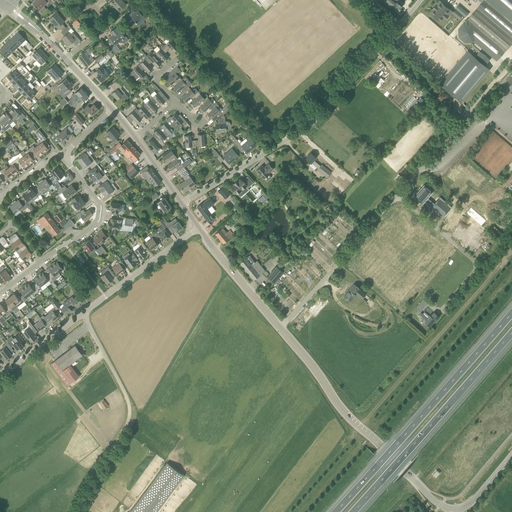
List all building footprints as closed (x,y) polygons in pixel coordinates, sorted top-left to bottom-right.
[(47,2),(46,1),(47,0),(37,0),(37,1),(33,4),(39,11),(47,2)] [(112,0),(113,0),(111,2),(118,11),(126,5),(121,0),(112,0)] [(140,7),(143,4),(139,0),(132,7),(135,10),(125,19),(127,22),(132,18),(137,24),(141,28),(146,23),(144,21),(146,19),(137,9),(140,7)] [(386,0),(385,1),(398,11),(402,7),(399,4),(401,2),(397,0),(395,2),(393,0),(386,0)] [(511,0),(479,0),(483,3),(469,20),(472,22),(505,51),(511,42),(511,0)] [(442,23),(452,11),(442,3),(432,14),(442,23)] [(456,10),(453,13),(459,18),(462,15),(456,10)] [(57,12),(49,19),(57,28),(61,32),(66,28),(63,25),(62,24),(65,21),(57,12)] [(505,51),(472,22),(469,23),(469,20),(465,20),(465,23),(464,23),(458,29),(459,37),(465,43),(474,43),(474,42),(496,61),(500,57),(505,51)] [(75,45),(81,41),(78,37),(73,32),(74,31),(69,25),(66,28),(61,32),(64,36),(62,38),(68,46),(72,42),(75,45)] [(111,39),(109,40),(113,46),(111,48),(115,53),(118,51),(117,50),(118,48),(116,44),(118,43),(124,44),(129,40),(126,36),(125,37),(119,30),(118,30),(116,28),(113,31),(113,32),(111,34),(112,35),(110,37),(111,39)] [(18,32),(14,37),(21,44),(26,40),(18,32)] [(16,49),(21,44),(14,37),(9,41),(16,49)] [(170,49),(174,52),(179,48),(169,37),(164,41),(167,43),(164,46),(168,51),(170,49)] [(16,49),(9,41),(4,45),(11,53),(16,49)] [(4,45),(0,49),(0,50),(7,57),(11,53),(4,45)] [(160,57),(164,61),(169,57),(165,53),(168,51),(164,46),(156,53),(160,57)] [(44,53),(40,48),(32,55),(37,60),(44,53)] [(79,57),(86,67),(94,60),(89,54),(92,52),(89,48),(86,50),(87,51),(85,53),(79,57)] [(490,60),(480,51),(475,57),(468,50),(439,84),(462,102),(490,69),(485,65),(490,60)] [(152,62),(157,68),(162,63),(158,59),(160,57),(156,53),(155,51),(152,53),(151,51),(146,56),(147,57),(152,62)] [(44,53),(37,60),(41,65),(49,58),(44,53)] [(95,60),(97,62),(104,57),(102,55),(102,54),(95,60)] [(144,69),(148,72),(153,68),(149,64),(152,62),(147,57),(140,64),(144,69)] [(59,69),(54,64),(47,71),(51,76),(59,69)] [(129,73),(130,73),(136,80),(135,79),(138,76),(141,79),(141,78),(142,79),(146,77),(144,75),(145,75),(142,71),(144,69),(140,64),(129,73)] [(97,77),(98,77),(97,78),(100,82),(101,81),(102,82),(113,71),(108,66),(105,69),(102,66),(96,71),(99,74),(97,77)] [(167,80),(171,85),(175,82),(177,84),(182,80),(179,77),(180,75),(180,74),(181,72),(180,70),(177,66),(169,73),(169,75),(169,77),(170,78),(167,80)] [(56,81),(63,74),(59,69),(51,76),(56,81)] [(11,82),(19,75),(15,70),(7,77),(11,82)] [(11,82),(16,87),(23,80),(19,75),(11,82)] [(173,87),(178,92),(182,89),(184,91),(188,87),(192,83),(186,76),(182,80),(177,84),(173,87)] [(70,83),(66,78),(58,86),(59,85),(64,90),(60,94),(64,98),(71,91),(69,89),(74,85),(71,82),(70,83)] [(28,84),(23,80),(16,87),(20,91),(28,84)] [(117,99),(120,97),(124,102),(129,98),(121,88),(122,88),(121,87),(122,87),(116,80),(110,85),(115,90),(112,93),(117,99)] [(20,91),(24,96),(32,89),(28,84),(20,91)] [(85,91),(81,87),(75,93),(76,94),(67,102),(64,98),(59,103),(62,107),(65,104),(68,107),(85,91)] [(194,88),(192,90),(188,87),(184,91),(186,94),(182,97),(186,102),(193,96),(198,91),(195,88),(194,88)] [(36,94),(32,89),(24,96),(29,101),(36,94)] [(143,91),(138,95),(141,97),(145,94),(144,93),(147,91),(145,89),(143,91)] [(168,100),(160,90),(153,97),(161,106),(165,101),(166,102),(168,100)] [(82,101),(89,96),(85,91),(68,107),(70,110),(81,100),(82,101)] [(196,98),(192,102),(196,107),(202,101),(205,99),(198,91),(193,96),(196,98)] [(161,106),(153,97),(145,103),(153,112),(158,108),(159,108),(161,106)] [(204,103),(200,107),(205,112),(209,108),(213,104),(207,97),(205,99),(202,101),(204,103)] [(213,104),(209,108),(211,111),(207,114),(211,119),(215,116),(222,109),(216,102),(213,104)] [(143,115),(146,119),(151,114),(151,115),(154,113),(153,112),(145,103),(138,110),(143,115)] [(84,110),(85,112),(87,114),(90,112),(92,115),(99,110),(94,104),(90,108),(88,106),(84,110)] [(226,131),(226,128),(227,128),(228,128),(229,127),(230,127),(230,126),(230,125),(230,124),(230,123),(229,122),(228,121),(227,121),(225,121),(225,117),(223,115),(232,107),(231,106),(229,107),(229,106),(227,105),(222,109),(215,116),(219,120),(219,124),(215,124),(216,132),(226,131)] [(19,122),(26,116),(19,110),(17,112),(13,107),(9,111),(11,114),(17,120),(19,122)] [(137,108),(126,117),(131,122),(133,119),(137,123),(142,119),(141,118),(143,115),(138,110),(137,108)] [(10,124),(13,121),(15,123),(17,120),(11,114),(9,116),(5,112),(1,115),(10,124)] [(168,118),(176,128),(183,122),(185,124),(187,122),(180,114),(178,115),(176,113),(171,117),(170,116),(168,118)] [(74,118),(81,125),(84,122),(78,114),(74,118)] [(0,116),(0,122),(1,123),(1,124),(0,124),(0,126),(3,130),(4,132),(11,126),(10,124),(1,115),(0,116)] [(174,131),(174,130),(176,128),(168,118),(165,121),(166,122),(161,126),(170,135),(174,133),(174,132),(174,131)] [(164,144),(172,137),(170,135),(161,126),(161,125),(158,127),(159,128),(154,132),(155,133),(164,143),(164,144)] [(112,147),(118,141),(116,138),(120,135),(116,130),(113,127),(106,133),(113,141),(109,144),(112,147)] [(50,137),(57,144),(60,141),(62,143),(65,140),(69,137),(72,134),(67,128),(60,133),(58,130),(50,137)] [(155,154),(158,151),(161,149),(160,147),(164,143),(155,133),(152,135),(154,137),(149,141),(154,147),(151,150),(155,154)] [(205,146),(204,134),(198,135),(198,140),(195,140),(195,147),(205,146)] [(191,135),(185,136),(186,147),(195,147),(195,140),(192,141),(191,135)] [(229,139),(241,152),(244,149),(247,153),(256,145),(249,136),(246,139),(245,139),(242,142),(239,138),(237,140),(233,135),(232,136),(229,139)] [(50,146),(43,138),(39,141),(41,143),(38,145),(44,153),(48,149),(47,148),(50,146)] [(127,140),(121,146),(117,149),(115,151),(116,153),(120,153),(121,151),(124,155),(133,147),(127,140)] [(39,157),(44,153),(38,145),(35,148),(33,145),(29,149),(34,156),(37,154),(39,157)] [(117,149),(115,146),(109,151),(110,151),(108,153),(110,155),(112,153),(112,154),(115,151),(117,149)] [(87,147),(81,151),(80,152),(82,154),(77,159),(80,163),(91,155),(88,150),(88,149),(87,147)] [(134,160),(140,155),(133,147),(124,155),(127,158),(130,156),(134,160)] [(212,152),(221,162),(224,160),(215,150),(214,150),(213,148),(211,150),(212,152)] [(32,158),(34,156),(29,149),(24,152),(26,154),(23,156),(29,164),(34,161),(32,158)] [(223,156),(229,164),(235,159),(234,158),(238,155),(232,149),(223,156)] [(162,157),(166,163),(170,159),(172,162),(177,159),(172,150),(162,157)] [(12,157),(14,160),(20,167),(22,165),(24,168),(29,164),(23,156),(20,152),(20,153),(17,155),(12,157)] [(311,153),(306,159),(318,169),(317,170),(327,178),(331,172),(321,165),(321,166),(314,160),(316,157),(311,153)] [(80,163),(84,168),(89,164),(91,166),(96,162),(91,155),(80,163)] [(177,159),(172,162),(168,165),(169,167),(168,168),(169,170),(171,170),(171,171),(176,168),(178,170),(183,167),(184,167),(191,161),(189,158),(183,162),(180,157),(177,159)] [(400,158),(397,161),(396,163),(405,170),(406,169),(408,166),(400,158)] [(9,168),(15,175),(19,172),(17,169),(20,167),(14,160),(10,163),(12,165),(9,168)] [(93,168),(88,173),(91,177),(102,169),(98,164),(96,162),(91,166),(93,168)] [(262,166),(256,170),(259,173),(258,174),(261,177),(261,176),(264,179),(270,174),(269,174),(274,169),(269,164),(264,168),(262,166)] [(150,184),(152,183),(155,187),(161,182),(150,167),(149,169),(147,166),(140,171),(150,184)] [(54,176),(50,179),(58,190),(62,187),(57,181),(64,175),(62,173),(63,172),(61,170),(60,170),(58,167),(51,172),(54,176)] [(132,179),(139,172),(134,167),(129,172),(127,174),(125,176),(128,180),(130,178),(132,179)] [(183,167),(179,170),(186,180),(179,185),(184,192),(195,184),(190,177),(189,174),(184,167),(183,167)] [(477,184),(482,178),(469,167),(465,171),(460,167),(456,172),(455,171),(454,172),(455,173),(454,175),(453,174),(451,175),(452,176),(451,178),(456,182),(452,186),(460,192),(465,187),(462,184),(468,177),(477,184)] [(4,168),(0,171),(1,173),(5,178),(8,177),(10,179),(15,175),(9,168),(6,170),(4,168)] [(91,177),(95,182),(100,178),(102,180),(107,176),(105,173),(102,169),(91,177)] [(334,178),(334,179),(344,188),(349,183),(348,183),(348,182),(350,180),(345,176),(343,178),(338,174),(334,178)] [(104,183),(98,187),(102,192),(113,183),(107,176),(102,180),(104,183)] [(50,190),(54,187),(52,184),(49,180),(47,181),(46,179),(43,180),(42,179),(40,181),(48,191),(50,190)] [(240,179),(238,181),(234,184),(231,187),(237,193),(241,190),(244,193),(248,189),(249,190),(248,188),(248,187),(250,185),(251,185),(245,179),(242,181),(240,179)] [(38,187),(36,188),(36,189),(40,194),(41,195),(43,193),(43,194),(48,191),(40,181),(38,182),(39,183),(37,185),(38,187)] [(102,192),(106,196),(111,192),(113,194),(118,190),(113,183),(102,192)] [(77,191),(71,185),(67,188),(65,185),(62,187),(58,190),(57,191),(59,195),(62,192),(67,199),(77,191)] [(427,198),(432,192),(424,186),(414,197),(422,203),(425,200),(432,206),(434,204),(427,198)] [(218,192),(225,199),(230,194),(223,187),(218,192)] [(36,189),(33,191),(31,188),(29,190),(28,189),(26,190),(34,200),(38,197),(38,196),(40,194),(36,189)] [(27,206),(30,204),(29,203),(34,200),(26,190),(24,192),(25,193),(22,195),(23,196),(22,198),(22,199),(27,206)] [(78,209),(86,203),(81,197),(80,197),(78,194),(71,199),(74,202),(73,203),(78,209)] [(195,200),(197,204),(210,198),(208,194),(195,200)] [(164,211),(171,206),(164,197),(163,198),(162,198),(162,197),(161,197),(161,198),(160,199),(160,200),(157,202),(164,211)] [(207,209),(214,203),(210,198),(203,203),(197,207),(208,222),(214,218),(207,209)] [(451,208),(439,198),(433,205),(444,215),(451,208)] [(22,199),(19,201),(18,199),(16,201),(15,200),(13,202),(19,209),(21,212),(25,208),(27,206),(22,199)] [(15,213),(19,209),(13,202),(11,203),(12,204),(10,206),(12,209),(9,211),(13,216),(16,214),(15,213)] [(124,205),(111,203),(110,210),(112,209),(112,213),(118,214),(118,210),(120,211),(123,211),(124,205)] [(64,217),(60,212),(59,210),(56,212),(57,214),(54,216),(59,222),(59,221),(64,217)] [(76,215),(79,219),(81,217),(84,222),(85,221),(85,222),(90,218),(90,217),(93,215),(89,210),(84,213),(82,210),(76,215)] [(47,213),(41,218),(46,225),(44,226),(52,236),(60,230),(47,213)] [(183,227),(178,221),(175,218),(169,222),(168,222),(167,222),(165,220),(163,221),(167,227),(173,234),(172,233),(175,231),(176,232),(183,227)] [(107,228),(112,229),(111,234),(117,234),(118,230),(119,230),(120,223),(121,223),(122,220),(111,219),(110,222),(108,222),(108,221),(107,228)] [(208,232),(214,228),(211,224),(205,228),(208,232)] [(223,227),(215,234),(223,243),(233,235),(230,230),(227,232),(223,227)] [(158,234),(161,238),(163,242),(166,240),(168,238),(171,236),(165,229),(158,234)] [(95,237),(95,238),(93,240),(97,245),(99,243),(100,244),(105,240),(104,239),(107,237),(102,230),(97,234),(97,235),(95,237)] [(151,234),(149,236),(144,239),(147,242),(146,243),(148,247),(149,246),(152,250),(153,250),(155,249),(156,247),(158,245),(154,240),(157,238),(153,233),(151,234)] [(15,234),(9,238),(13,242),(11,244),(12,245),(20,239),(16,234),(15,234)] [(488,234),(483,242),(491,248),(497,240),(488,234)] [(20,239),(12,245),(16,250),(24,244),(20,239)] [(145,255),(147,254),(143,250),(146,247),(140,239),(137,242),(140,246),(134,251),(140,259),(142,257),(143,258),(144,258),(145,257),(145,255)] [(81,244),(82,245),(87,253),(95,247),(89,240),(86,242),(85,241),(81,244)] [(16,250),(19,255),(28,249),(24,244),(16,250)] [(100,256),(104,254),(99,247),(95,250),(100,256)] [(19,255),(23,261),(32,254),(28,249),(19,255)] [(130,255),(124,260),(131,268),(135,265),(133,263),(138,260),(133,253),(130,255)] [(239,263),(246,271),(253,280),(265,271),(257,261),(252,264),(246,257),(239,263)] [(118,261),(119,262),(115,265),(116,265),(112,268),(118,275),(120,274),(121,275),(124,273),(123,272),(125,270),(124,269),(126,267),(120,259),(118,261)] [(67,269),(63,264),(60,266),(57,261),(55,262),(52,264),(59,273),(61,271),(63,272),(67,269)] [(58,277),(56,275),(59,273),(52,264),(49,266),(49,267),(48,268),(52,273),(49,275),(53,280),(54,281),(58,277)] [(7,272),(10,271),(6,266),(4,268),(2,266),(0,267),(0,272),(6,280),(10,276),(7,272)] [(106,284),(113,279),(109,274),(112,271),(108,266),(106,268),(101,272),(103,275),(100,277),(103,281),(104,280),(106,284)] [(267,277),(274,283),(283,272),(277,266),(267,277)] [(46,277),(43,272),(41,273),(40,273),(38,275),(44,284),(49,280),(50,282),(53,280),(49,275),(46,277)] [(35,278),(34,279),(37,284),(35,286),(39,291),(42,289),(40,287),(44,284),(38,275),(35,277),(35,278)] [(32,288),(28,283),(27,284),(26,284),(23,286),(30,295),(32,297),(34,298),(35,297),(35,295),(34,294),(39,291),(35,286),(32,288)] [(365,294),(360,289),(354,284),(344,296),(350,301),(356,294),(362,299),(365,294)] [(21,289),(19,290),(23,295),(20,297),(23,300),(24,302),(29,299),(30,300),(31,300),(32,299),(32,297),(30,295),(23,286),(20,288),(21,289)] [(16,304),(20,301),(20,302),(23,300),(20,297),(20,296),(17,297),(14,294),(10,297),(16,304)] [(77,296),(75,298),(74,298),(72,297),(68,300),(72,306),(75,304),(76,307),(82,302),(77,296)] [(8,304),(6,306),(10,311),(12,309),(13,310),(17,307),(16,304),(10,297),(5,300),(8,304)] [(423,299),(416,308),(420,312),(428,303),(423,299)] [(61,308),(66,315),(72,310),(70,308),(72,306),(68,300),(63,304),(64,306),(61,308)] [(11,313),(10,311),(6,306),(3,308),(0,304),(0,312),(4,317),(8,314),(9,315),(11,313)] [(48,314),(54,321),(57,318),(58,320),(62,316),(58,311),(57,312),(53,307),(47,312),(48,314)] [(33,309),(25,315),(28,318),(36,312),(33,309)] [(424,322),(429,326),(434,320),(435,321),(439,317),(434,312),(431,316),(430,315),(427,318),(421,313),(418,316),(425,321),(424,322)] [(51,323),(54,321),(48,314),(44,317),(46,320),(44,322),(47,326),(48,327),(52,324),(51,323)] [(44,322),(41,319),(39,316),(37,318),(39,321),(37,323),(39,325),(36,328),(41,333),(45,330),(44,328),(47,326),(44,322)] [(34,333),(37,331),(34,327),(30,321),(27,323),(29,325),(28,326),(28,327),(29,328),(26,330),(27,331),(24,334),(27,338),(28,337),(31,342),(37,337),(36,335),(35,334),(34,333)] [(20,342),(23,340),(18,334),(12,339),(15,343),(13,345),(17,351),(23,346),(20,342)] [(12,355),(10,353),(11,353),(8,349),(11,347),(7,342),(5,343),(2,346),(4,348),(0,351),(0,352),(3,357),(4,356),(6,360),(12,355)] [(70,364),(82,355),(75,346),(50,364),(67,386),(72,382),(69,378),(76,373),(70,364)] [(103,399),(98,402),(96,404),(101,411),(103,409),(108,406),(103,399)] [(167,463),(130,511),(156,511),(184,475),(167,463)]
